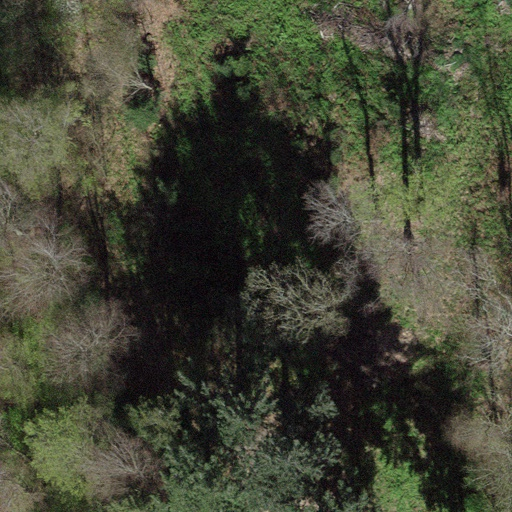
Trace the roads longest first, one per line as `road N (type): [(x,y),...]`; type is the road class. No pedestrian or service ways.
road 1 (track): [(114,0),(212,511)]
road 2 (track): [(511,124),(456,265),(458,511)]
